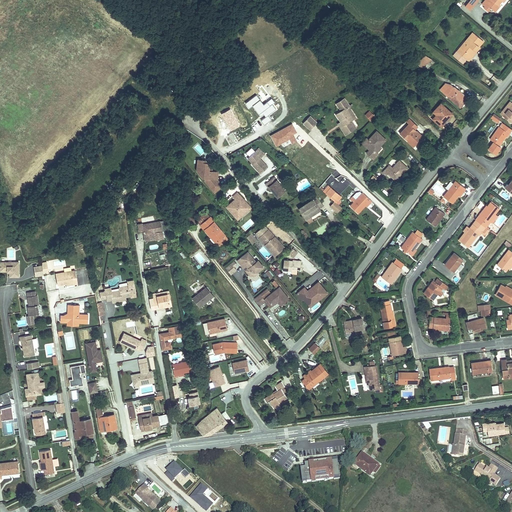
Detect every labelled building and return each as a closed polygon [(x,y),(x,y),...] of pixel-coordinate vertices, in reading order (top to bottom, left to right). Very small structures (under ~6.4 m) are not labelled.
[(469,0),(462,10),(467,14),(476,3),(471,0),(469,0)] [(487,0),(484,0),(478,7),(482,10),(484,7),(489,12),(494,6),(497,3),(499,6),(503,0),(489,0),(489,1),(487,0)] [(454,49),(452,47),(449,50),(459,58),(461,60),(464,56),(462,54),(469,45),(471,46),(475,41),(466,33),(457,43),(458,44),(454,49)] [(462,54),(464,56),(472,47),(471,46),(469,45),(462,54)] [(459,58),(449,50),(445,55),(455,63),(459,58)] [(417,54),(411,63),(412,64),(416,67),(423,57),(417,54)] [(408,61),(403,68),(407,70),(409,66),(410,67),(412,64),(411,63),(408,61)] [(437,95),(443,88),(439,85),(433,91),(437,95)] [(453,109),(460,101),(447,90),(446,90),(443,88),(437,95),(453,109)] [(339,123),(336,125),(343,134),(352,127),(348,122),(350,121),(343,110),(345,109),(347,107),(346,105),(345,106),(340,99),(333,104),(336,108),(331,112),(336,119),(339,123)] [(504,105),(499,111),(501,114),(499,116),(503,119),(505,117),(508,121),(511,116),(511,101),(510,105),(509,104),(507,107),(504,105)] [(434,114),(431,116),(428,120),(435,127),(446,114),(434,104),(429,110),(434,114)] [(353,119),(345,109),(343,110),(350,121),(353,119)] [(370,122),(375,117),(369,111),(364,115),(370,122)] [(307,117),(301,124),(308,130),(314,123),(307,117)] [(397,135),(405,142),(408,139),(413,143),(420,135),(412,129),(415,125),(407,119),(403,123),(405,125),(397,135)] [(509,130),(501,124),(498,127),(497,127),(487,139),(495,145),(498,141),(497,140),(501,135),(503,137),(509,130)] [(383,141),(373,132),(364,141),(362,144),(368,149),(366,151),(363,154),(371,161),(375,156),(374,154),(373,153),(378,147),(383,141)] [(358,143),(366,151),(368,149),(362,144),(364,141),(362,139),(358,143)] [(408,139),(405,142),(410,147),(413,143),(408,139)] [(264,167),(257,158),(262,154),(256,148),(245,157),(249,162),(250,162),(251,163),(250,164),(249,164),(257,173),(264,167)] [(195,156),(193,168),(198,164),(199,159),(205,160),(202,157),(195,156)] [(198,164),(193,168),(199,175),(202,176),(201,178),(210,190),(214,187),(213,185),(217,183),(213,177),(214,169),(208,168),(205,168),(206,166),(206,162),(205,160),(199,159),(198,164)] [(403,169),(395,162),(388,169),(385,165),(378,172),(381,176),(383,175),(388,181),(393,176),(395,175),(396,176),(403,169)] [(281,192),(270,177),(261,184),(264,187),(265,187),(272,198),(281,192)] [(504,183),(500,187),(510,195),(511,192),(511,181),(509,179),(505,184),(504,183)] [(450,181),(437,197),(445,203),(451,196),(455,192),(456,192),(459,189),(450,181)] [(319,193),(327,200),(332,195),(324,187),(319,193)] [(455,192),(451,196),(454,198),(460,190),(459,189),(456,192),(455,192)] [(230,198),(221,205),(230,216),(233,213),(233,214),(242,208),(241,207),(244,205),(241,200),(239,201),(238,199),(239,198),(233,191),(228,195),(230,198)] [(361,206),(366,201),(358,194),(346,207),(353,214),(361,206)] [(308,201),(293,209),(300,221),(304,219),(314,213),(312,209),(316,206),(310,195),(306,198),(308,201)] [(337,209),(329,202),(325,207),(333,213),(337,209)] [(473,220),(471,222),(480,228),(481,226),(483,228),(487,222),(485,221),(491,214),(495,209),(487,202),(483,206),(480,211),(478,210),(471,219),(473,220)] [(246,207),(244,205),(241,207),(242,208),(233,214),(233,213),(230,216),(232,218),(246,207)] [(429,206),(420,218),(428,225),(433,220),(431,218),(434,215),(436,217),(438,214),(429,206)] [(498,219),(491,214),(485,221),(487,222),(492,226),(498,219)] [(196,226),(207,239),(209,238),(214,244),(221,238),(206,218),(196,226)] [(160,219),(136,222),(139,242),(157,240),(156,233),(163,231),(160,219)] [(480,228),(471,222),(466,228),(456,241),(464,248),(474,235),(477,231),(480,228)] [(293,226),(290,229),(295,235),(298,232),(293,226)] [(456,241),(466,228),(463,226),(459,230),(461,232),(454,240),(456,241)] [(245,232),(239,236),(245,243),(252,238),(267,256),(277,248),(262,229),(257,233),(254,229),(247,235),(245,232)] [(396,247),(405,253),(409,248),(417,238),(409,231),(396,247)] [(511,247),(507,244),(495,258),(504,265),(506,262),(511,254),(511,247)] [(440,266),(448,273),(458,260),(448,253),(445,257),(447,258),(444,263),(443,262),(440,266)] [(243,254),(233,263),(240,270),(244,267),(246,269),(244,270),(247,274),(253,275),(260,269),(254,262),(251,264),(243,254)] [(285,259),(284,269),(288,269),(288,267),(294,268),(297,268),(298,259),(289,258),(289,259),(285,259)] [(377,274),(385,281),(397,266),(388,259),(377,274)] [(14,260),(0,260),(0,269),(4,269),(6,269),(6,271),(6,275),(15,274),(14,260)] [(39,265),(37,266),(37,270),(31,271),(32,278),(41,277),(39,265)] [(75,267),(55,271),(58,286),(79,284),(75,267)] [(227,267),(223,271),(228,277),(233,273),(230,271),(227,267)] [(247,274),(244,270),(241,273),(244,277),(251,279),(254,276),(253,275),(247,274)] [(264,272),(259,276),(263,281),(268,277),(264,272)] [(425,297),(428,293),(434,286),(437,289),(440,285),(430,277),(428,281),(424,278),(422,281),(424,282),(421,287),(419,285),(415,289),(425,297)] [(109,284),(101,286),(102,289),(103,295),(103,298),(111,296),(112,299),(121,297),(121,294),(124,294),(130,293),(129,290),(135,289),(133,278),(127,279),(127,282),(118,284),(119,287),(110,289),(109,284)] [(511,285),(507,283),(506,284),(501,282),(496,279),(491,289),(505,296),(507,292),(511,294),(511,285)] [(299,288),(291,295),(297,302),(299,300),(302,298),(305,303),(311,298),(314,301),(322,295),(313,283),(309,287),(309,288),(307,289),(306,289),(302,292),(299,288)] [(434,286),(428,293),(432,296),(437,289),(434,286)] [(159,301),(166,300),(164,287),(153,289),(153,291),(150,291),(150,292),(145,293),(147,303),(155,301),(154,300),(159,299),(159,301)] [(214,296),(206,287),(192,298),(200,308),(214,296)] [(267,300),(272,306),(276,302),(280,299),(283,304),(288,299),(279,288),(266,298),(267,300)] [(30,292),(22,293),(24,305),(25,305),(25,307),(24,307),(23,307),(24,316),(34,315),(32,306),(34,306),(32,296),(31,296),(30,292)] [(264,302),(261,298),(264,296),(261,293),(253,300),(258,306),(264,302)] [(305,308),(314,301),(311,298),(305,303),(302,298),(299,300),(305,308)] [(384,310),(382,298),(373,300),(373,304),(376,326),(384,325),(384,319),(385,319),(384,310)] [(81,303),(69,302),(68,314),(61,313),(62,322),(68,323),(69,328),(80,327),(81,323),(89,323),(89,314),(81,313),(81,303)] [(102,316),(105,315),(102,302),(96,304),(101,324),(103,323),(102,316)] [(440,329),(444,329),(444,309),(435,310),(435,312),(439,312),(439,314),(425,315),(425,328),(435,328),(434,326),(440,326),(440,329)] [(464,333),(469,331),(468,328),(476,325),(481,322),(478,314),(460,322),(464,333)] [(224,318),(206,323),(209,335),(227,330),(224,318)] [(346,321),(336,323),(338,336),(348,335),(348,330),(358,328),(356,318),(345,320),(346,321)] [(161,327),(162,333),(177,331),(176,324),(173,325),(173,319),(163,321),(163,326),(161,327)] [(380,336),(374,337),(375,341),(380,340),(383,355),(394,354),(393,345),(392,335),(388,335),(387,330),(379,331),(380,336)] [(29,356),(26,336),(15,338),(15,342),(17,342),(18,348),(19,349),(18,351),(19,358),(29,356)] [(118,338),(115,348),(133,354),(133,353),(139,354),(142,346),(136,344),(118,338)] [(305,342),(306,345),(308,344),(309,346),(315,342),(311,338),(305,342)] [(237,354),(237,343),(213,343),(213,354),(237,354)] [(92,345),(83,347),(88,375),(93,375),(92,371),(92,367),(92,366),(99,364),(97,354),(94,355),(92,345)] [(212,350),(207,352),(210,363),(225,360),(224,353),(214,356),(212,350)] [(123,360),(121,352),(113,354),(116,363),(123,360)] [(181,355),(163,358),(166,371),(171,370),(171,369),(183,367),(181,355)] [(511,357),(506,358),(506,360),(499,361),(499,358),(498,357),(492,358),(495,377),(508,375),(507,369),(511,367),(511,357)] [(466,373),(485,370),(483,358),(479,359),(479,361),(473,362),(472,360),(464,361),(466,373)] [(232,367),(228,368),(230,378),(241,376),(240,373),(249,372),(247,360),(231,362),(232,367)] [(84,365),(69,368),(72,387),(87,384),(84,365)] [(219,366),(208,370),(213,388),(225,384),(219,366)] [(419,369),(421,381),(441,378),(442,383),(448,382),(446,367),(441,367),(440,366),(435,366),(436,368),(429,369),(429,368),(419,369)] [(309,376),(301,381),(298,383),(304,392),(325,377),(319,368),(316,371),(309,376)] [(357,375),(358,380),(360,379),(361,383),(358,384),(359,391),(368,389),(371,389),(371,387),(368,373),(367,373),(366,369),(361,369),(362,374),(357,375)] [(299,377),(301,381),(309,376),(308,374),(306,372),(299,377)] [(388,373),(388,383),(409,384),(410,373),(405,373),(405,375),(398,375),(398,373),(388,373)] [(33,375),(22,376),(24,389),(25,389),(26,390),(24,390),(20,391),(22,398),(31,396),(31,394),(36,393),(35,389),(35,385),(33,375)] [(150,387),(147,375),(144,376),(137,377),(128,379),(129,387),(133,386),(134,389),(150,387)] [(262,398),(264,403),(271,399),(272,401),(280,396),(275,388),(279,385),(277,382),(268,387),(270,389),(267,391),(266,390),(256,395),(259,400),(262,398)] [(92,386),(84,388),(86,398),(94,396),(92,386)] [(186,393),(188,407),(199,406),(198,391),(186,393)] [(224,403),(233,400),(231,392),(221,395),(224,403)] [(0,425),(2,425),(1,417),(10,416),(10,405),(0,407),(0,425)] [(61,405),(53,406),(55,416),(63,415),(61,405)] [(127,405),(122,406),(125,423),(130,422),(127,405)] [(201,419),(210,429),(212,429),(224,421),(215,408),(201,419)] [(100,414),(94,415),(97,429),(100,429),(100,425),(112,423),(110,411),(100,414)] [(74,440),(76,440),(76,437),(80,436),(80,433),(92,431),(90,419),(79,421),(77,412),(72,413),(75,433),(73,433),(74,440)] [(41,433),(38,415),(28,417),(28,421),(29,428),(30,428),(30,429),(29,429),(30,434),(31,434),(41,433)] [(210,429),(201,419),(197,422),(204,430),(210,429)] [(485,420),(479,421),(480,430),(486,430),(486,433),(494,432),(494,435),(503,434),(502,422),(493,423),(493,421),(485,422),(485,420)] [(133,425),(136,437),(140,436),(139,434),(147,432),(154,431),(152,421),(146,422),(137,424),(133,425)] [(460,452),(463,434),(464,434),(465,429),(455,428),(454,432),(453,432),(451,443),(450,442),(448,453),(458,454),(458,452),(460,452)] [(65,430),(57,433),(58,438),(66,436),(65,430)] [(76,437),(76,440),(93,437),(92,431),(80,433),(80,436),(76,437)] [(46,454),(35,455),(36,464),(37,464),(37,465),(36,466),(37,470),(39,470),(39,474),(40,478),(50,477),(46,454)] [(358,454),(349,465),(366,478),(374,467),(358,454)] [(301,465),(303,483),(340,478),(337,456),(304,460),(304,465),(301,465)] [(12,460),(0,461),(0,472),(14,471),(12,460)] [(180,473),(185,478),(189,474),(175,460),(163,473),(172,481),(180,473)] [(493,467),(487,463),(484,467),(475,462),(471,469),(487,478),(485,481),(488,482),(489,481),(494,483),(497,478),(490,473),(493,467)] [(150,496),(145,491),(144,492),(142,490),(142,489),(139,486),(140,485),(137,482),(129,491),(142,504),(150,496)] [(511,486),(503,497),(506,499),(509,496),(511,498),(511,486)]
